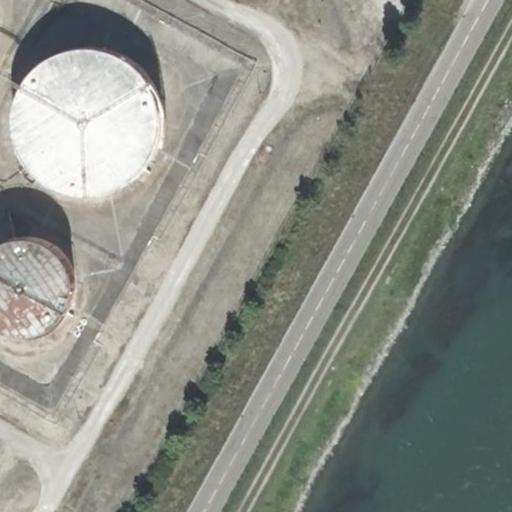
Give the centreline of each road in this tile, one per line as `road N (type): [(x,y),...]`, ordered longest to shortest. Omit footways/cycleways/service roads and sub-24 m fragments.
road 1 (unclassified): [(203,511),(487,0)]
road 2 (track): [(511,30),(246,511)]
